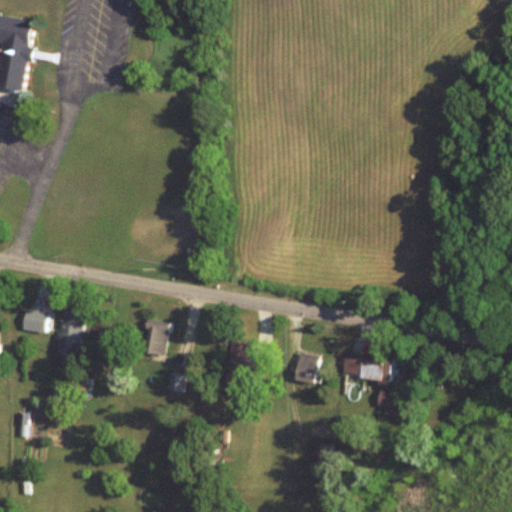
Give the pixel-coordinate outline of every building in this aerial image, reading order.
[(0,42),(4,43),(0,70),(0,87),(25,91),(28,60),(35,61),(37,48),(31,48),(34,20),(0,15),(0,42)] [(82,351),(86,311),(64,309),(60,350),(82,351)] [(50,313),(28,310),(25,330),(47,333),(50,313)] [(173,323),(149,319),(143,351),(166,356),(173,323)] [(225,395),(246,397),(251,342),(229,340),(225,395)] [(322,357),(301,352),(295,379),(315,384),(322,357)] [(345,375),(391,380),(393,357),(347,352),(345,375)] [(376,411),(398,415),(403,392),(381,387),(376,411)] [(309,475),(330,475),(330,441),(309,441),(309,475)]
